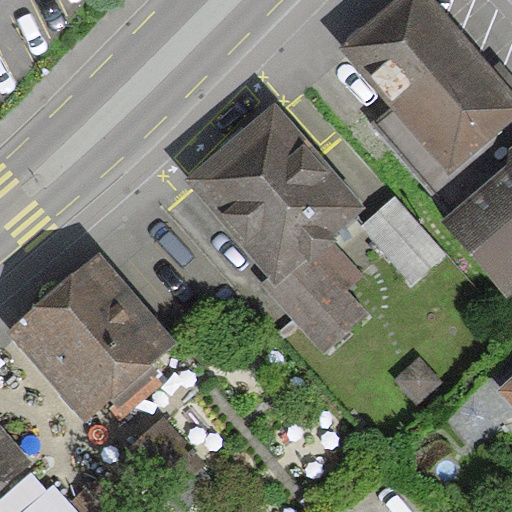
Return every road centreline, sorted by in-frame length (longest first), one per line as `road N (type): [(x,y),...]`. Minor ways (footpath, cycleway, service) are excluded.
road 1 (unknown): [(91,123),(282,364)]
road 2 (primary): [(221,0),(0,210)]
road 3 (unknown): [(218,2),(394,182)]
